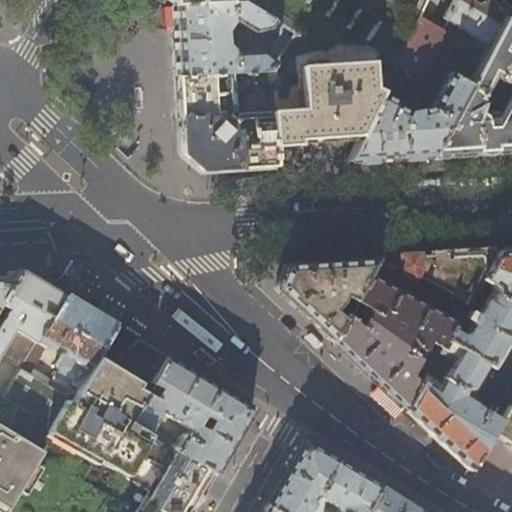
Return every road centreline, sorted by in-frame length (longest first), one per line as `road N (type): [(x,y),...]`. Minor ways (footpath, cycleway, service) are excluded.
road 1 (secondary): [(116,221),(511,197)]
road 2 (tertiary): [(296,388),(116,221)]
road 3 (tertiary): [(478,511),(296,388)]
road 4 (tertiary): [(0,112),(116,221)]
road 5 (residential): [(296,388),(224,511)]
